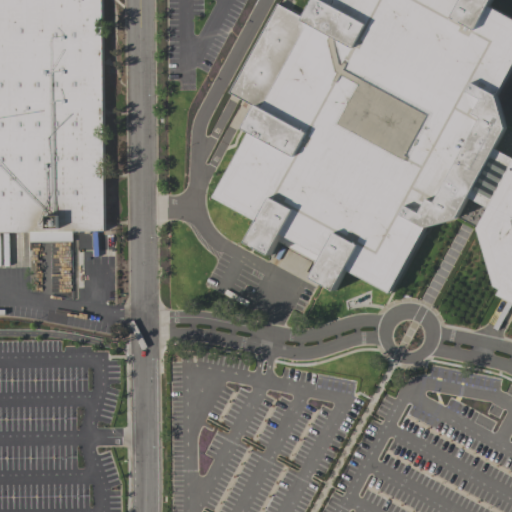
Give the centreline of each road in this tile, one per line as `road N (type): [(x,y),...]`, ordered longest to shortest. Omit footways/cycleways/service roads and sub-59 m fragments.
road 1 (residential): [(133,0),(141,348)]
road 2 (residential): [(141,348),(144,511)]
